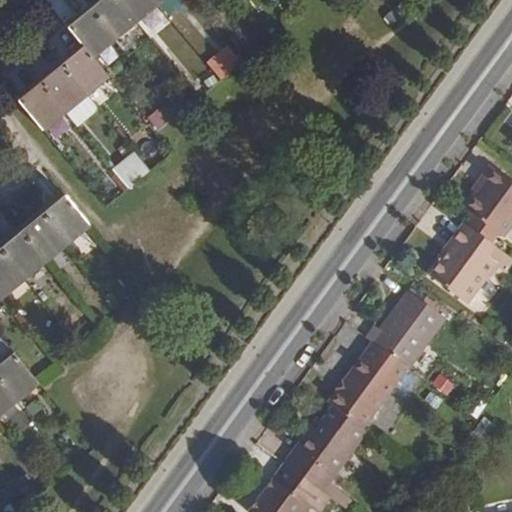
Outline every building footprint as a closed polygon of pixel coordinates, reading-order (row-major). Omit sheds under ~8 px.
[(95,0),(90,5),(66,24),(69,27),(82,43),(60,61),(39,79),(16,98),(44,131),(67,112),(88,94),(109,77),(93,57),(117,37),(137,21),(139,19),(155,7),(158,4),(162,0),(95,0)] [(165,19),(155,7),(139,19),(149,31),(165,19)] [(219,80),(241,63),(226,45),(205,61),(219,80)] [(157,129),(174,116),(164,103),(147,116),(157,129)] [(135,158),(123,168),(134,180),(145,171),(135,158)] [(511,226),(511,180),(492,166),(482,182),(485,184),(478,195),(467,210),(504,237),(511,226)] [(485,184),(482,182),(474,192),(478,195),(485,184)] [(19,227),(0,243),(0,300),(3,298),(27,279),(48,261),(70,243),(91,226),(62,192),(42,209),(19,227)] [(434,278),(469,303),(489,275),(498,264),(488,257),(495,247),(465,225),(459,234),(464,238),(454,251),(434,278)] [(464,238),(459,234),(449,247),(454,251),(464,238)] [(511,258),(495,247),(488,257),(498,264),(489,275),(493,278),(498,269),(505,275),(511,265),(511,258)] [(383,331),(376,327),(367,339),(379,348),(384,352),(408,370),(446,319),(410,293),(383,331)] [(384,352),(379,348),(368,363),(373,366),(384,352)] [(12,350),(0,360),(0,415),(18,401),(39,383),(12,350)] [(373,366),(368,363),(335,408),(368,433),(412,372),(408,370),(384,352),(373,366)] [(440,373),(431,383),(447,396),(456,386),(440,373)] [(429,392),(423,401),(435,410),(441,401),(429,392)] [(465,410),(477,417),(487,401),(475,394),(465,410)] [(313,439),(309,436),(287,466),(288,466),(323,493),(327,488),(368,433),(335,408),(324,423),(313,439)] [(21,410),(9,420),(20,432),(31,422),(21,410)] [(484,417),(473,432),(486,442),(497,427),(484,417)] [(324,423),(320,420),(309,436),(313,439),(324,423)] [(307,511),(310,508),(315,511),(322,511),(333,499),(323,493),(288,466),(254,511),(307,511)] [(327,488),(323,493),(333,499),(349,511),(353,507),(327,488)]
